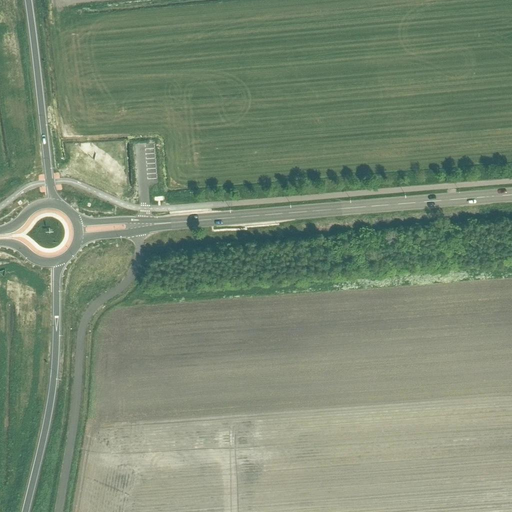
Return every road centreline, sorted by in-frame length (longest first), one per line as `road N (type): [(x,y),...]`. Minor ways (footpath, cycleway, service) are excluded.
road 1 (secondary): [(170,223),(511,195)]
road 2 (primary): [(25,511),(51,401),(58,262)]
road 3 (trunk): [(56,204),(29,0)]
